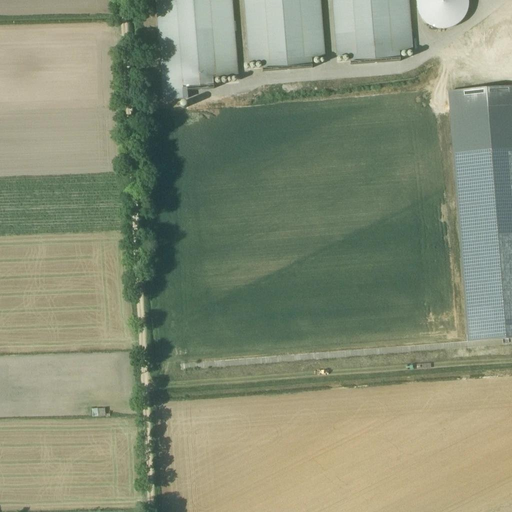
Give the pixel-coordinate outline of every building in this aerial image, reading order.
[(152,0),(160,101),(183,99),(183,89),(210,87),(209,79),(234,78),(233,62),(234,62),(234,52),(232,52),(229,4),(230,4),(230,0),(152,0)] [(240,0),(245,64),(258,63),(259,71),(308,68),(308,60),(321,59),(316,0),(240,0)] [(409,53),(403,0),(328,0),(333,58),(346,57),(346,65),(396,62),(396,54),(409,53)] [(416,0),(417,0),(416,9),(418,18),(423,25),(431,31),(439,33),(448,33),(456,30),(463,24),(467,17),(469,9),(469,1),(468,0),(416,0)] [(511,87),(447,93),(467,342),(511,338),(511,87)] [(412,104),(336,109),(351,316),(427,311),(412,104)] [(91,407),(91,416),(105,416),(105,408),(91,407)]
